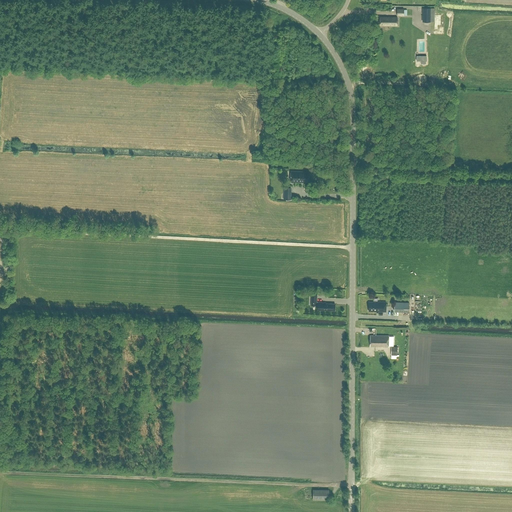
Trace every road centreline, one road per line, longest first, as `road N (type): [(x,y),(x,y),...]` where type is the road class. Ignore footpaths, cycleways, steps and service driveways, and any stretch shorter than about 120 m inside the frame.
road 1 (tertiary): [(351,511),(352,106),(339,62),(318,34)]
road 2 (track): [(0,266),(1,236),(9,229),(352,247)]
road 3 (track): [(0,471),(351,484)]
road 4 (track): [(0,389),(4,311),(175,317)]
road 5 (track): [(175,317),(352,325)]
road 6 (track): [(162,396),(0,389)]
road 7 (track): [(511,180),(352,173)]
